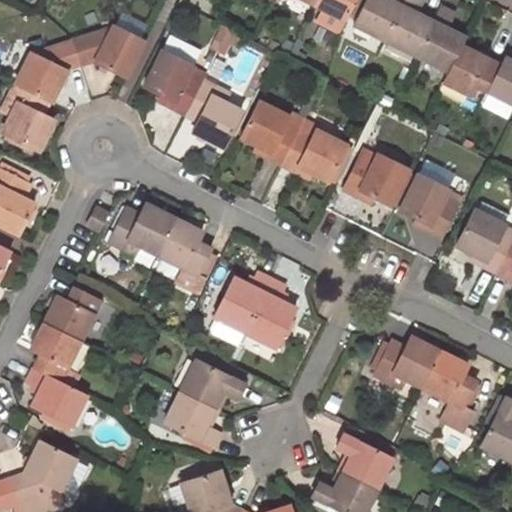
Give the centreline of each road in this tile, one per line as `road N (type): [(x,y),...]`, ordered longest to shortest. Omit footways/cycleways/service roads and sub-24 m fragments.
road 1 (residential): [(358,277),(104,148),(0,368)]
road 2 (residential): [(274,445),(358,277)]
road 3 (residential): [(511,355),(358,277)]
